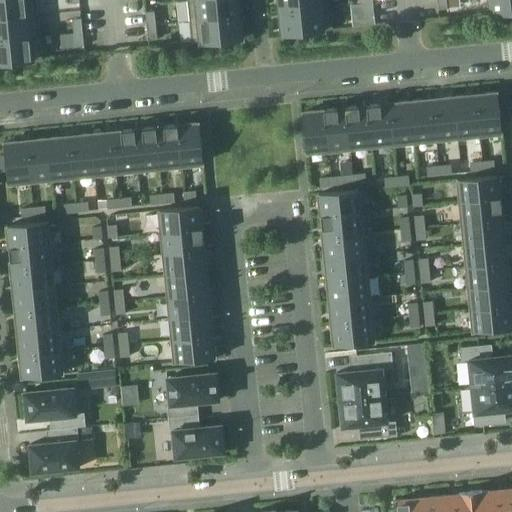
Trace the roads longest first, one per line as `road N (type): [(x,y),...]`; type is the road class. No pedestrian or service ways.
road 1 (residential): [(316,475),(289,214),(231,220),(255,483)]
road 2 (residential): [(511,54),(0,102)]
road 3 (residential): [(0,509),(255,483)]
road 4 (residential): [(316,475),(511,455)]
